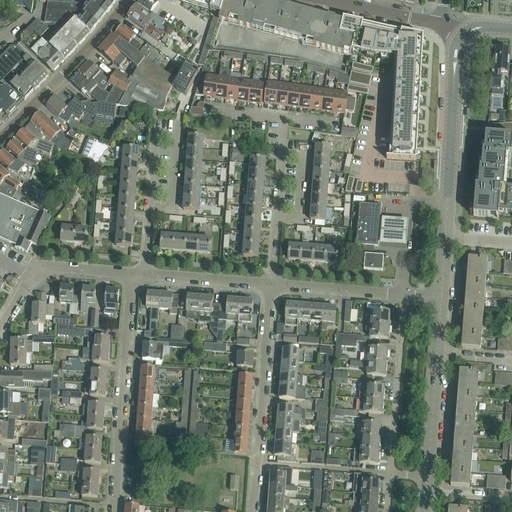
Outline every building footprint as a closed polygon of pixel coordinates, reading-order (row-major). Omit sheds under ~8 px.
[(0,0),(0,4),(14,7),(27,9),(31,14),(31,15),(32,10),(34,0),(33,0),(0,0)] [(91,33),(109,11),(117,1),(115,0),(80,0),(80,4),(73,3),(59,2),(58,10),(57,17),(56,24),(62,25),(70,20),(73,18),(78,23),(90,34),(91,33)] [(140,0),(137,4),(151,13),(158,2),(155,0),(140,0)] [(166,0),(171,3),(172,0),(180,0),(212,10),(211,12),(221,15),(225,0),(166,0)] [(263,33),(272,0),(270,0),(225,0),(221,15),(220,19),(219,20),(223,21),(223,20),(228,21),(227,23),(263,33)] [(307,45),(316,13),(272,0),(263,33),(307,45)] [(58,10),(59,2),(49,2),(48,2),(47,9),(58,10)] [(137,4),(126,20),(127,20),(178,58),(174,62),(184,69),(184,68),(189,60),(198,45),(189,39),(181,34),(171,27),(151,13),(137,4)] [(57,17),(58,10),(47,9),(46,15),(57,17)] [(355,38),(340,35),(343,19),(342,20),(316,13),(307,45),(347,57),(351,58),(352,52),(355,38)] [(56,24),(57,17),(46,15),(44,23),(55,24),(56,24)] [(78,47),(90,34),(78,23),(73,18),(70,20),(62,25),(56,24),(55,24),(55,27),(60,30),(78,47)] [(343,19),(340,35),(355,38),(352,52),(375,58),(391,58),(398,59),(392,159),(387,159),(416,161),(416,159),(415,159),(415,153),(416,153),(417,152),(417,147),(417,146),(416,146),(416,140),(417,140),(417,139),(418,134),(418,133),(416,133),(417,127),(418,127),(418,125),(418,120),(419,119),(417,119),(418,113),(419,113),(419,111),(419,106),(419,105),(418,105),(418,99),(420,99),(420,97),(420,92),(420,91),(419,91),(419,85),(420,85),(421,83),(421,78),(421,77),(420,77),(420,71),(421,71),(421,69),(422,64),(422,63),(420,63),(421,57),(422,57),(422,55),(422,50),(423,42),(423,41),(423,38),(423,37),(420,36),(417,36),(414,35),(411,34),(408,34),(405,33),(343,19)] [(40,25),(41,23),(40,23),(37,20),(29,28),(40,38),(48,29),(45,26),(40,25)] [(136,36),(123,25),(122,26),(120,26),(118,30),(118,31),(115,35),(137,52),(141,47),(138,44),(139,44),(133,39),(136,36)] [(64,62),(48,46),(47,45),(42,40),(40,38),(29,28),(21,37),(21,42),(31,52),(36,57),(51,72),(53,73),(64,62)] [(78,47),(60,30),(47,45),(48,46),(64,62),(78,47)] [(145,61),(137,55),(121,42),(113,35),(98,51),(113,64),(114,64),(119,68),(120,68),(127,61),(138,70),(132,79),(167,98),(173,89),(177,82),(145,61)] [(34,64),(17,47),(11,47),(0,57),(0,89),(14,91),(25,101),(24,101),(25,102),(44,83),(49,78),(44,73),(34,64)] [(143,48),(137,55),(145,61),(151,54),(143,48)] [(491,86),(491,89),(502,90),(503,78),(499,78),(500,71),(508,72),(508,67),(510,50),(496,49),(495,62),(497,62),(497,67),(492,67),(491,86)] [(109,82),(101,73),(98,71),(99,70),(97,68),(96,69),(89,62),(78,73),(90,84),(92,82),(97,87),(104,92),(108,84),(109,82)] [(177,82),(173,89),(186,96),(197,75),(184,68),(184,69),(177,82)] [(167,98),(132,79),(116,70),(109,82),(108,84),(114,87),(109,95),(105,103),(104,104),(116,106),(163,112),(167,98)] [(109,95),(104,92),(97,87),(92,82),(90,84),(78,73),(70,82),(82,93),(84,95),(87,93),(98,103),(100,100),(105,103),(109,95)] [(215,99),(218,77),(202,75),(199,81),(195,96),(215,99)] [(227,100),(230,79),(218,77),(215,99),(227,100)] [(238,102),(241,80),(230,79),(227,100),(238,102)] [(250,104),(253,82),(241,80),(238,102),(250,104)] [(261,105),(264,83),(253,82),(250,104),(261,105)] [(276,106),(279,84),(268,82),(265,104),(276,106)] [(288,107),(291,85),(279,84),(276,106),(288,107)] [(299,109),(302,87),(291,85),(288,107),(299,109)] [(310,110),(313,88),(302,87),(299,109),(310,110)] [(322,112),(325,90),(313,88),(310,110),(322,112)] [(22,99),(24,101),(25,101),(14,91),(0,89),(0,110),(6,116),(9,119),(18,109),(15,106),(22,99)] [(333,113),(336,92),(325,90),(322,112),(333,113)] [(347,98),(348,93),(336,92),(333,113),(345,115),(345,111),(353,111),(355,99),(347,98)] [(115,118),(116,106),(104,104),(105,103),(100,100),(98,103),(90,104),(89,101),(80,103),(75,98),(67,107),(56,97),(46,107),(57,117),(67,123),(72,116),(80,120),(84,113),(93,119),(96,114),(115,118)] [(202,118),(203,109),(189,107),(188,116),(202,118)] [(65,137),(61,132),(40,113),(31,123),(32,124),(25,131),(36,141),(54,148),(65,137)] [(500,114),(499,122),(508,123),(508,114),(500,114)] [(473,215),(473,216),(490,218),(490,213),(497,213),(497,218),(498,218),(499,211),(505,211),(505,214),(511,214),(511,188),(503,188),(506,155),(511,155),(511,151),(511,123),(488,126),(486,126),(485,145),(488,145),(487,152),(483,151),(482,162),(485,162),(484,169),(480,168),(479,181),(482,181),(481,187),(476,187),(474,208),(477,208),(476,215),(473,215)] [(357,130),(342,128),(341,137),(356,139),(357,130)] [(54,148),(36,141),(25,131),(24,130),(15,140),(26,152),(36,156),(37,152),(43,154),(42,156),(48,158),(54,148)] [(203,138),(199,137),(189,136),(188,149),(202,150),(203,138)] [(356,147),(357,142),(331,139),(330,144),(348,147),(354,147),(356,147)] [(26,152),(15,140),(6,149),(17,159),(36,168),(38,162),(34,161),(36,156),(26,152)] [(95,143),(86,161),(94,166),(108,148),(95,143)] [(316,146),(315,159),(329,160),(330,147),(316,146)] [(137,162),(138,149),(124,148),(123,161),(137,162)] [(234,148),(233,159),(244,159),(245,148),(234,148)] [(201,162),(202,150),(188,149),(187,161),(201,162)] [(25,165),(17,163),(12,158),(5,151),(0,155),(0,163),(8,171),(18,175),(30,180),(35,170),(25,165)] [(109,157),(104,154),(99,162),(103,165),(109,157)] [(265,160),(255,159),(249,158),(248,171),(264,172),(265,160)] [(329,172),(329,160),(315,159),(314,171),(329,172)] [(87,177),(94,166),(86,161),(77,173),(87,177)] [(136,174),(137,162),(123,161),(122,173),(136,174)] [(201,174),(201,162),(187,161),(186,173),(201,174)] [(10,176),(0,166),(0,192),(2,193),(4,189),(5,190),(7,186),(16,191),(20,185),(8,178),(10,176)] [(263,184),(264,172),(248,171),(248,183),(263,184)] [(328,184),(329,172),(314,171),(313,183),(328,184)] [(79,189),(87,177),(77,173),(71,183),(79,189)] [(135,186),(136,174),(122,173),(121,185),(135,186)] [(200,187),(201,174),(186,173),(185,186),(200,187)] [(262,196),(263,184),(248,183),(247,195),(262,196)] [(327,197),(328,184),(313,183),(312,196),(327,197)] [(134,199),(135,186),(121,185),(120,197),(134,199)] [(81,196),(86,189),(82,186),(77,193),(81,196)] [(199,199),(200,187),(185,186),(184,198),(199,199)] [(73,207),(80,197),(76,193),(69,204),(73,207)] [(50,218),(0,195),(0,238),(16,246),(15,248),(27,253),(31,244),(37,247),(50,218)] [(261,209),(262,196),(247,195),(246,208),(261,209)] [(326,209),(327,197),(312,196),(311,208),(326,209)] [(133,211),(134,199),(120,197),(119,210),(133,211)] [(198,211),(199,201),(199,199),(184,198),(183,210),(198,211)] [(381,207),(381,206),(359,204),(356,245),(366,246),(364,269),(385,270),(382,269),(383,258),(373,257),(374,247),(378,247),(378,246),(377,246),(379,221),(380,207),(381,207)] [(260,221),(261,209),(246,208),(245,220),(260,221)] [(325,221),(326,209),(311,208),(310,220),(325,221)] [(133,223),(133,211),(119,210),(118,222),(133,223)] [(259,233),(260,221),(245,220),(244,232),(259,233)] [(409,223),(379,221),(377,246),(378,246),(407,248),(409,223)] [(132,235),(133,223),(118,222),(117,234),(132,235)] [(74,243),(75,227),(62,226),(61,242),(74,243)] [(87,228),(75,227),(74,243),(86,244),(87,228)] [(258,245),(259,233),(244,232),(244,244),(258,245)] [(131,248),(132,235),(117,234),(116,246),(131,248)] [(173,251),(174,236),(162,235),(160,250),(173,251)] [(185,252),(186,237),(174,236),(173,251),(185,252)] [(197,253),(199,238),(186,237),(185,252),(197,253)] [(211,239),(199,238),(197,253),(210,254),(211,239)] [(257,258),(258,245),(244,244),(243,257),(257,258)] [(300,261),(302,246),(289,245),(288,260),(300,261)] [(313,262),(314,247),(302,246),(300,261),(313,262)] [(325,263),(326,248),(314,247),(313,262),(325,263)] [(338,249),(326,248),(325,263),(337,264),(338,249)] [(468,259),(467,272),(486,273),(487,260),(468,259)] [(485,286),(486,273),(467,272),(466,284),(485,286)] [(484,299),(485,286),(466,284),(465,297),(484,299)] [(73,297),(74,287),(69,287),(68,285),(63,285),(62,287),(61,286),(60,304),(77,305),(78,297),(73,297)] [(94,304),(95,289),(83,288),(82,297),(78,297),(77,305),(82,305),(81,313),(87,313),(88,304),(94,304)] [(117,310),(119,291),(106,290),(104,314),(110,315),(111,310),(117,310)] [(158,310),(160,294),(148,293),(147,296),(141,295),(140,306),(147,306),(146,309),(151,309),(151,321),(158,321),(158,310)] [(173,295),(160,294),(158,310),(170,311),(169,315),(176,316),(177,303),(172,303),(173,295)] [(29,323),(29,336),(38,336),(39,325),(46,325),(46,317),(54,317),(54,306),(45,306),(46,295),(38,295),(37,305),(36,305),(36,309),(33,309),(32,323),(29,323)] [(199,313),(200,297),(188,296),(186,312),(199,313)] [(213,298),(200,297),(199,313),(211,314),(210,319),(218,319),(219,306),(212,305),(213,298)] [(483,312),(484,299),(465,297),(464,310),(483,312)] [(238,322),(239,300),(228,299),(227,306),(219,306),(218,319),(218,321),(238,322)] [(253,301),(239,300),(238,322),(238,326),(241,326),(242,323),(251,324),(253,301)] [(298,321),(299,305),(287,304),(285,325),(277,324),(276,336),(284,337),(285,326),(297,327),(298,321)] [(310,322),(311,306),(299,305),(298,321),(310,322)] [(322,323),(323,307),(311,306),(310,322),(322,323)] [(335,324),(336,308),(323,307),(322,323),(321,331),(326,331),(327,323),(335,324)] [(482,324),(483,312),(464,310),(463,323),(482,324)] [(390,313),(372,311),(371,324),(389,326),(389,321),(390,321),(391,314),(390,314),(390,313)] [(70,325),(70,317),(61,316),(61,312),(55,312),(54,324),(70,325)] [(98,329),(99,313),(92,312),(91,328),(98,329)] [(481,337),(482,324),(463,323),(462,336),(481,337)] [(388,340),(389,326),(371,324),(371,325),(366,324),(365,331),(370,331),(370,338),(388,340)] [(58,325),(58,336),(68,337),(69,326),(58,325)] [(109,352),(110,338),(106,338),(106,332),(85,330),(85,337),(89,337),(88,349),(93,349),(93,350),(109,352)] [(480,350),(481,340),(481,337),(462,336),(461,349),(480,350)] [(157,339),(157,345),(143,344),(142,360),(162,362),(164,346),(194,348),(195,342),(157,339)] [(11,340),(11,352),(26,353),(26,354),(32,354),(33,342),(27,342),(27,341),(11,340)] [(226,353),(226,346),(212,344),(204,344),(204,351),(212,352),(226,353)] [(331,360),(332,349),(320,348),(320,353),(327,354),(326,365),(331,365),(331,360)] [(368,354),(368,362),(386,363),(387,350),(364,348),(363,354),(368,354)] [(108,364),(109,352),(93,350),(92,363),(108,364)] [(283,350),(282,362),(298,363),(298,364),(304,364),(305,352),(283,350)] [(26,366),(26,354),(26,353),(11,352),(10,366),(26,366)] [(252,368),(253,355),(238,354),(237,372),(247,373),(247,368),(252,368)] [(297,375),(298,364),(298,363),(282,362),(281,374),(297,375)] [(385,377),(386,363),(368,362),(362,362),(362,368),(367,369),(367,376),(385,377)] [(85,366),(74,365),(63,365),(62,371),(85,373),(85,366)] [(142,368),(141,381),(154,382),(155,369),(142,368)] [(53,373),(34,372),(18,371),(18,374),(1,373),(1,388),(22,388),(23,382),(43,383),(43,381),(52,381),(53,373)] [(106,385),(107,372),(92,371),(91,383),(91,384),(106,385)] [(459,371),(458,384),(478,385),(478,382),(478,372),(459,371)] [(297,376),(297,375),(281,374),(280,386),(296,387),(296,388),(302,389),(303,376),(297,376)] [(252,390),(253,377),(240,376),(239,389),(252,390)] [(153,395),(154,382),(141,381),(140,394),(153,395)] [(105,397),(106,385),(91,384),(91,383),(86,383),(85,394),(90,395),(90,396),(105,397)] [(477,398),(478,385),(458,384),(457,396),(477,398)] [(360,399),(383,401),(384,387),(360,385),(359,399),(360,399)] [(295,400),(296,388),(296,387),(280,386),(279,399),(295,400)] [(251,403),(252,390),(239,389),(238,402),(251,403)] [(328,407),(330,390),(325,389),(324,400),(316,399),(315,406),(328,407)] [(18,404),(18,393),(0,392),(0,413),(4,414),(4,417),(21,418),(21,404),(18,404)] [(152,408),(153,395),(140,394),(139,407),(152,408)] [(475,411),(477,398),(457,396),(456,409),(475,411)] [(382,414),(383,401),(360,399),(359,413),(382,414)] [(250,416),(251,403),(238,402),(236,415),(250,416)] [(104,417),(105,405),(89,404),(89,406),(84,405),(83,417),(88,417),(88,416),(104,417)] [(327,423),(328,407),(315,406),(315,412),(323,412),(322,423),(327,423)] [(151,421),(152,408),(139,407),(138,420),(151,421)] [(278,407),(277,419),(300,421),(300,422),(301,422),(302,409),(278,407)] [(357,412),(345,411),(331,409),(330,415),(344,416),(344,417),(356,418),(357,412)] [(474,424),(475,411),(456,409),(455,422),(474,424)] [(249,429),(250,416),(236,415),(235,428),(249,429)] [(81,429),(87,430),(103,431),(104,417),(88,416),(88,417),(88,424),(82,424),(81,428),(81,429)] [(299,434),(300,422),(300,421),(277,419),(276,432),(293,433),(299,434)] [(14,431),(15,421),(8,420),(7,425),(0,424),(0,440),(7,441),(7,430),(14,431)] [(150,434),(151,421),(138,420),(137,433),(150,434)] [(473,436),(474,424),(455,422),(454,435),(473,436)] [(381,425),(368,424),(363,423),(362,437),(380,438),(381,425)] [(248,442),(249,429),(235,428),(234,441),(248,442)] [(291,445),(293,433),(276,432),(275,444),(291,445)] [(149,447),(150,437),(150,434),(137,433),(136,446),(149,447)] [(472,449),(473,436),(454,435),(453,448),(472,449)] [(378,452),(380,438),(362,437),(361,450),(378,452)] [(102,439),(86,438),(85,450),(101,451),(102,439)] [(247,455),(248,442),(234,441),(233,454),(247,455)] [(290,457),(291,445),(275,444),(274,456),(278,457),(277,462),(295,463),(296,457),(290,457)] [(55,465),(56,448),(47,447),(46,464),(55,465)] [(471,462),(472,449),(453,448),(452,461),(471,462)] [(0,463),(9,464),(15,464),(16,452),(10,451),(0,450),(0,463)] [(100,464),(101,451),(85,450),(84,463),(100,464)] [(377,465),(378,452),(361,450),(359,464),(377,465)] [(311,458),(310,464),(323,465),(324,453),(320,452),(319,459),(311,458)] [(470,475),(471,462),(452,461),(451,473),(470,475)] [(0,476),(14,477),(15,464),(9,464),(0,463),(0,476)] [(76,473),(77,466),(61,465),(60,472),(76,473)] [(285,481),(286,475),(290,475),(291,469),(277,468),(276,474),(271,473),(270,485),(297,488),(297,484),(291,483),(291,482),(285,481)] [(98,485),(99,472),(84,471),(84,472),(78,472),(77,483),(83,484),(83,483),(98,485)] [(469,488),(470,478),(470,475),(451,473),(450,486),(469,488)] [(374,482),(374,476),(354,474),(354,475),(353,493),(352,493),(352,494),(362,494),(378,495),(379,483),(374,482)] [(13,482),(14,477),(0,476),(0,488),(7,489),(8,482),(13,482)] [(238,491),(239,478),(231,477),(230,491),(238,491)] [(97,498),(98,485),(83,483),(83,484),(82,497),(97,498)] [(284,499),(284,498),(284,491),(297,492),(297,488),(270,485),(269,497),(284,499)] [(377,508),(378,495),(362,494),(361,507),(377,508)] [(289,506),(289,503),(289,499),(284,498),(284,499),(269,497),(268,510),(283,511),(289,511),(295,511),(295,507),(289,506)] [(15,511),(16,511),(17,502),(0,501),(0,511),(10,511),(15,511)] [(319,511),(320,502),(313,501),(311,511),(319,511)]
